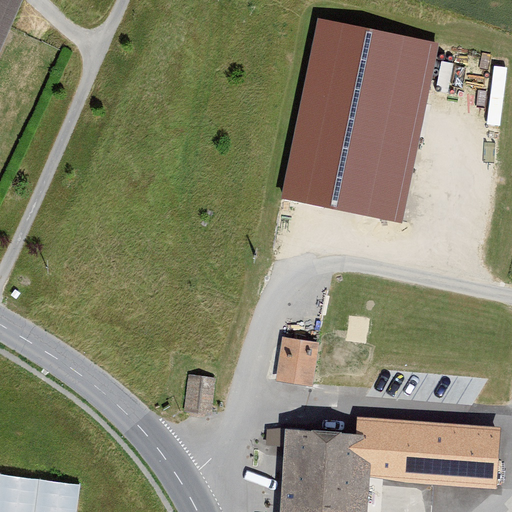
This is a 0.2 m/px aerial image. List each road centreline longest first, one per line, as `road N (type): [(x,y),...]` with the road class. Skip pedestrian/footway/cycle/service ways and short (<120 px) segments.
road 1 (unclassified): [(183,486),(236,401),(254,334),(279,290),(312,265),(511,298)]
road 2 (track): [(254,334),(207,144),(232,0)]
road 3 (secondary): [(0,324),(82,376),(152,439),(183,486)]
road 4 (track): [(472,88),(447,285)]
